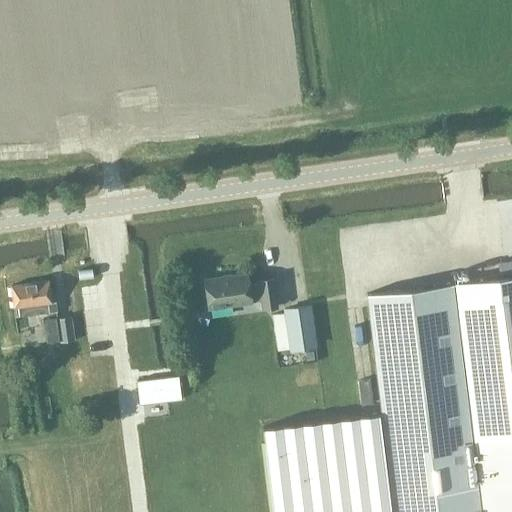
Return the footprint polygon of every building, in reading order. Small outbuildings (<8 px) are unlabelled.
[(118,131),(106,62),(75,67),(87,136),(118,131)] [(511,166),(478,167),(478,182),(511,181),(511,166)] [(247,274),(204,280),(208,309),(210,309),(213,325),(236,322),(234,305),(251,303),(250,298),(261,296),(262,309),(276,307),(272,279),(258,281),(259,283),(248,285),(247,274)] [(511,511),(511,275),(366,294),(381,413),(262,427),(271,511),(511,511)] [(74,357),(69,315),(49,317),(44,281),(10,285),(17,337),(50,332),(53,360),(74,357)] [(49,282),(53,305),(61,303),(58,281),(49,282)] [(283,312),(271,314),(277,349),(288,348),(288,351),(316,346),(310,304),(282,308),(283,312)] [(181,399),(178,375),(136,380),(139,404),(181,399)]
